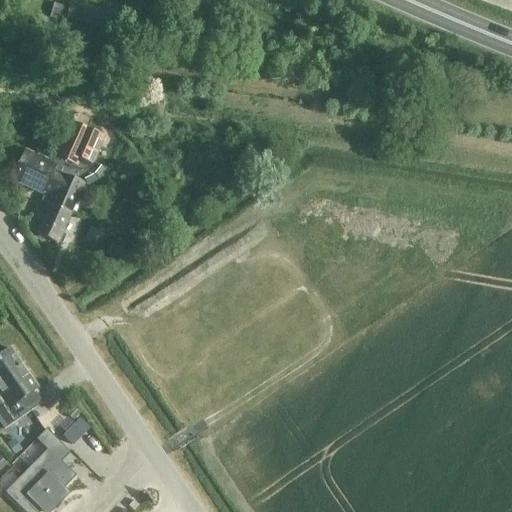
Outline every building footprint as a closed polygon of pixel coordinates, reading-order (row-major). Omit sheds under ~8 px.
[(52,13),(105,31),(109,18),(69,5),(68,10),(54,6),(52,13)] [(85,92),(81,101),(97,108),(101,100),(85,92)] [(148,105),(146,119),(161,121),(163,107),(148,105)] [(70,125),(60,149),(91,162),(102,137),(70,125)] [(145,146),(142,162),(156,165),(159,148),(145,146)] [(55,166),(86,179),(87,176),(96,180),(100,172),(91,167),(91,166),(72,158),(73,157),(60,151),(59,153),(57,152),(52,164),(24,151),(10,182),(41,196),(43,194),(52,198),(49,205),(69,214),(82,183),(62,174),(53,170),(55,166)] [(69,214),(49,205),(38,201),(31,217),(42,222),(37,234),(57,243),(69,214)] [(132,245),(120,240),(116,251),(127,255),(132,245)] [(0,357),(0,398),(8,409),(37,389),(10,350),(0,357)] [(66,411),(54,420),(68,438),(80,428),(66,411)] [(5,430),(0,433),(0,438),(2,442),(10,437),(5,430)] [(68,443),(86,467),(104,454),(86,430),(68,443)] [(69,454),(46,431),(36,441),(47,451),(4,494),(22,511),(40,511),(74,477),(60,463),(69,454)] [(29,455),(38,446),(30,437),(20,446),(29,455)]
